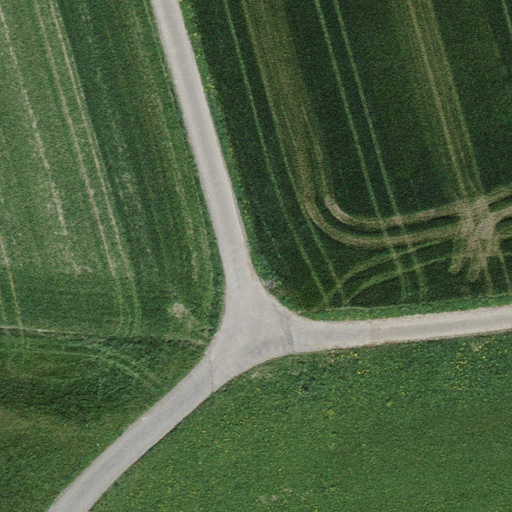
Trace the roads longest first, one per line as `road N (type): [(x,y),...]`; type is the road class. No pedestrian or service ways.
road 1 (track): [(66,511),(250,337),(163,0)]
road 2 (track): [(250,337),(511,315)]
